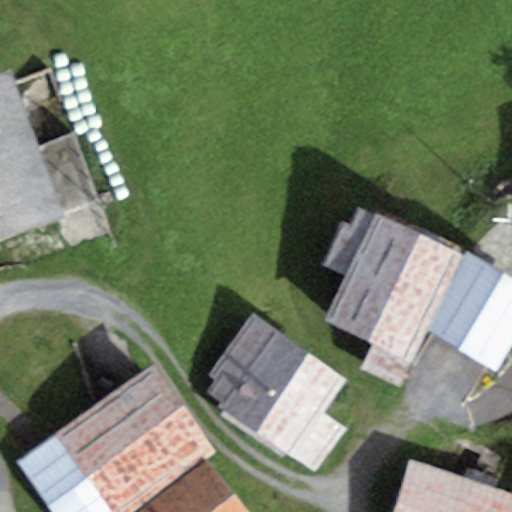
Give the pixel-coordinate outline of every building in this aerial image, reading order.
[(31,66),(0,77),(0,240),(82,211),(31,66)] [(466,252),(382,215),(333,324),(417,361),(466,252)] [(511,272),(478,256),(442,329),(511,363),(511,272)] [(357,374),(269,313),(214,392),(326,470),(358,425),(333,408),(357,374)] [(162,362),(27,462),(64,511),(145,511),(229,451),(162,362)] [(511,511),(511,486),(426,456),(405,511),(511,511)] [(261,511),(226,467),(168,511),(261,511)]
